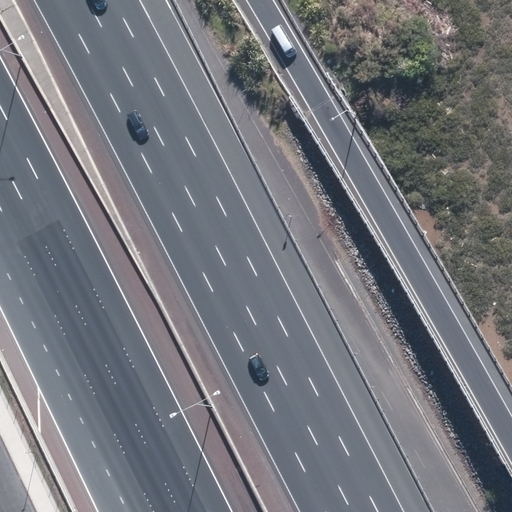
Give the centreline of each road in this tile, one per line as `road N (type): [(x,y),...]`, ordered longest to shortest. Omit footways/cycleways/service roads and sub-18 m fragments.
road 1 (motorway): [(89,0),(352,511)]
road 2 (motorway): [(257,0),(511,420)]
road 3 (motorway): [(177,507),(0,156)]
